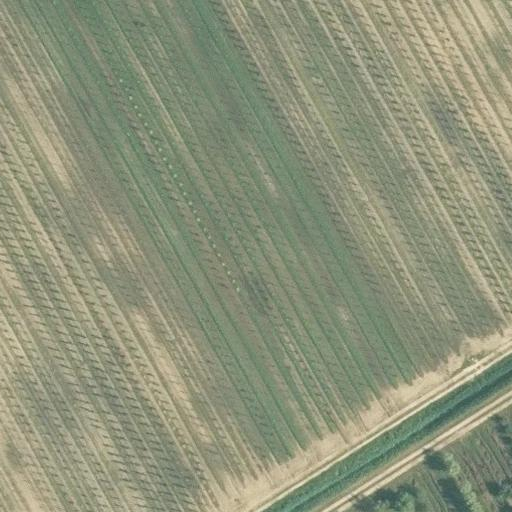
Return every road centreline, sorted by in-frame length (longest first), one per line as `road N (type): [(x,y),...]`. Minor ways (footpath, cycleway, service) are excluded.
road 1 (track): [(511,345),(248,511)]
road 2 (track): [(324,511),(511,391)]
